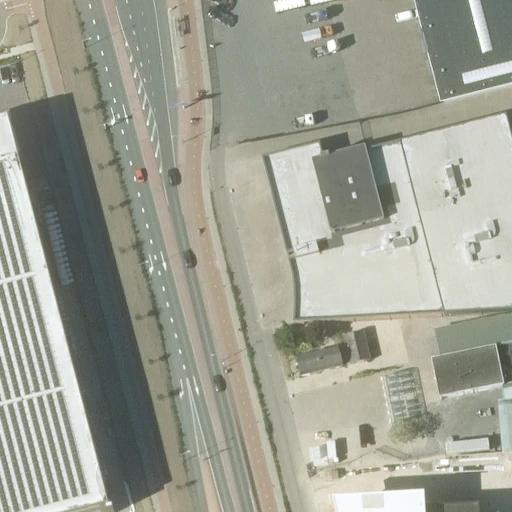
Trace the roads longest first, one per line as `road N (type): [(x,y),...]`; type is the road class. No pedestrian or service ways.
road 1 (secondary): [(245,511),(170,194),(137,0)]
road 2 (secondary): [(87,0),(186,379)]
road 3 (unclassified): [(300,511),(217,188),(216,147)]
road 4 (secondary): [(186,379),(228,511)]
road 5 (unclassified): [(186,379),(201,511)]
